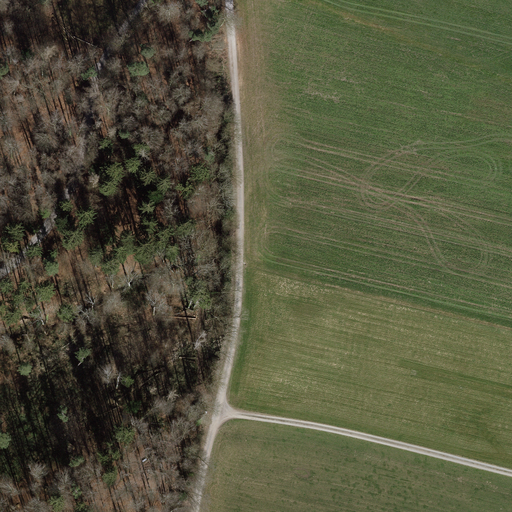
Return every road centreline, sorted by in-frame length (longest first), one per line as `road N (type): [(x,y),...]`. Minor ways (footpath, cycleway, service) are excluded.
road 1 (track): [(229,0),(239,296),(197,511)]
road 2 (track): [(0,270),(38,239),(83,158),(108,50),(145,0)]
road 3 (track): [(219,412),(317,426),(511,473)]
